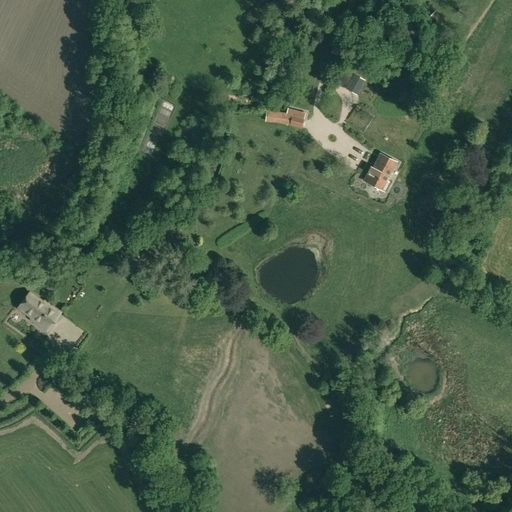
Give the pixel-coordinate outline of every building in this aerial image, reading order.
[(435,11),(428,18),(439,29),(446,22),(435,11)] [(351,86),(360,91),(366,80),(355,74),(346,88),(349,90),(351,86)] [(277,111),(276,122),(281,123),(286,124),(302,128),(305,112),(288,108),(287,112),(283,111),(277,111)] [(367,173),(363,181),(383,192),(398,162),(380,153),(373,167),(371,166),(367,173)] [(122,240),(113,252),(107,259),(115,266),(130,246),(122,240)] [(31,319),(47,330),(61,312),(45,300),(44,302),(30,292),(19,307),(32,317),(31,319)]
